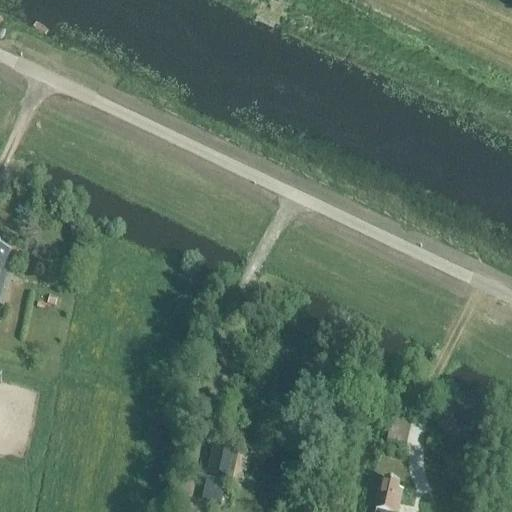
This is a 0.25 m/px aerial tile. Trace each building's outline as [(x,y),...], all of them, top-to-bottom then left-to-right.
[(6,270),(10,255),(0,252),(0,303),(9,271),(6,270)] [(58,302),(50,299),(47,307),(55,310),(58,302)] [(391,418),(389,442),(408,443),(410,419),(391,418)] [(216,450),(193,447),(188,479),(212,482),(216,450)] [(396,511),(401,492),(397,491),(398,485),(381,482),(374,511),(396,511)]
